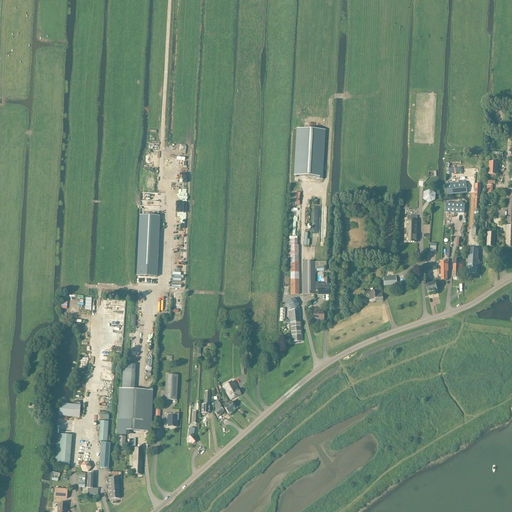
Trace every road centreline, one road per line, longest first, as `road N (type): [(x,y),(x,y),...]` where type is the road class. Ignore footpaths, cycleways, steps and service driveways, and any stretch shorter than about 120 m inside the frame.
road 1 (tertiary): [(154,511),(334,359),(468,306),(511,279)]
road 2 (track): [(169,0),(162,287),(147,295),(138,377)]
